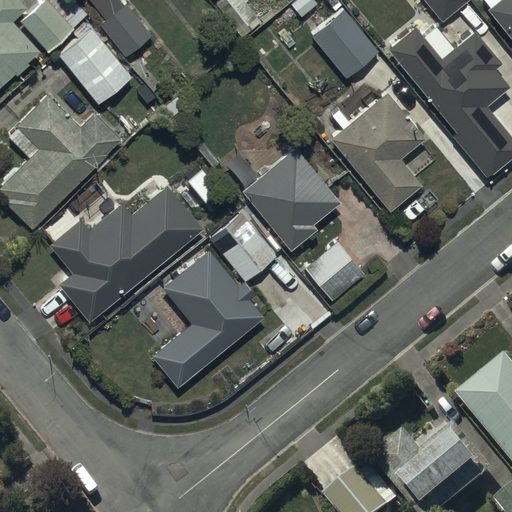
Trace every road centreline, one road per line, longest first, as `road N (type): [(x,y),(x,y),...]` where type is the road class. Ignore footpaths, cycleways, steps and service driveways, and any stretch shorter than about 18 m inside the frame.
road 1 (residential): [(511,226),(164,511)]
road 2 (residential): [(153,511),(0,340)]
